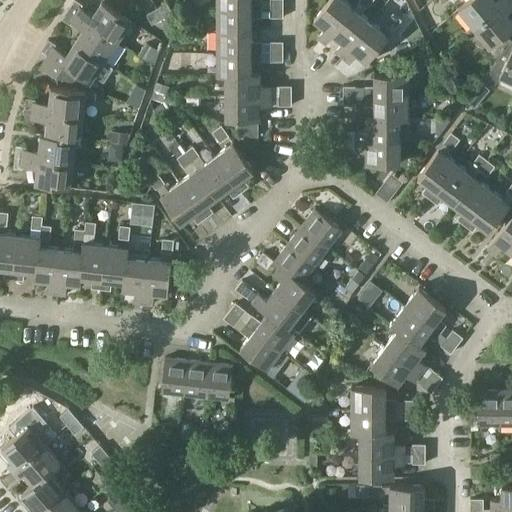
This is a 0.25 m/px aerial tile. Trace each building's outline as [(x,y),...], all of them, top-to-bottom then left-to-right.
[(74,0),(69,8),(79,15),(84,18),(118,41),(131,20),(102,0),(93,14),(83,7),(83,3),(77,0),(74,0)] [(344,0),(329,0),(314,19),(324,27),(318,36),(326,42),(333,34),(332,34),(353,7),(344,0)] [(466,0),(459,6),(475,26),(506,0),(466,0)] [(487,48),(496,60),(497,60),(497,59),(504,51),(511,41),(511,40),(506,33),(511,28),(511,16),(507,11),(511,8),(511,7),(511,0),(506,0),(475,26),(490,45),(487,48)] [(168,2),(157,8),(162,18),(173,12),(168,2)] [(262,7),(218,7),(218,29),(252,29),(252,17),(262,17),(262,7)] [(270,7),(270,17),(283,17),(283,7),(270,7)] [(353,7),(332,34),(333,34),(342,41),(335,49),(343,56),(371,21),(353,7)] [(69,8),(62,18),(69,23),(74,23),(79,15),(69,8)] [(162,18),(157,8),(147,13),(152,23),(162,18)] [(402,18),(394,12),(386,22),(394,28),(402,18)] [(79,15),(74,23),(79,26),(83,29),(75,41),(104,61),(105,61),(118,41),(84,18),(79,15)] [(371,21),(343,56),(350,62),(357,54),(367,62),(389,35),(371,21)] [(252,29),(218,29),(218,51),(262,51),(262,41),(252,41),(252,29)] [(49,54),(39,68),(75,81),(79,74),(91,82),(95,75),(103,81),(113,66),(105,61),(104,61),(75,41),(67,54),(57,48),(56,43),(49,38),(41,49),(42,50),(49,54)] [(283,41),(270,41),(270,51),(283,51),(283,41)] [(497,60),(496,60),(486,71),(499,82),(502,76),(511,80),(511,41),(504,51),(497,59),(497,60)] [(147,43),(140,54),(151,61),(156,48),(147,43)] [(262,51),(218,51),(218,74),(226,74),(226,73),(252,73),(252,72),(252,61),(262,61),(262,51)] [(283,51),(270,51),(270,61),(283,61),(283,51)] [(252,73),(226,73),(226,74),(226,95),(271,95),(271,86),(260,86),(260,72),(252,72),(252,73)] [(375,86),(364,86),(364,96),(409,96),(409,72),(375,73),(375,86)] [(157,81),(154,89),(167,93),(169,86),(157,81)] [(38,101),(37,110),(43,111),(84,115),(86,90),(51,86),(50,103),(44,102),(38,101)] [(279,86),(279,95),(292,95),(292,86),(279,86)] [(356,86),(344,86),(344,96),(356,96),(356,86)] [(472,89),(465,99),(474,106),(482,97),(472,89)] [(271,95),(226,95),(226,118),(237,118),(237,129),(252,136),(258,135),(257,118),(260,118),(260,105),(271,105),(271,95)] [(279,95),(279,105),(292,105),(292,95),(279,95)] [(356,96),(344,96),(344,105),(356,105),(356,96)] [(409,96),(364,96),(364,105),(375,105),(375,116),(375,118),(401,118),(401,119),(409,119),(409,96)] [(26,97),(25,109),(37,110),(38,101),(35,98),(26,97)] [(25,109),(24,121),(32,122),(36,119),(48,120),(46,133),(76,137),(76,139),(81,140),(84,115),(43,111),(37,110),(25,109)] [(356,130),(356,140),(401,140),(401,119),(401,118),(375,118),(375,116),(366,116),(366,130),(356,130)] [(221,123),(213,129),(220,140),(229,133),(221,123)] [(335,130),(335,140),(348,140),(348,130),(335,130)] [(112,141),(123,142),(127,142),(127,132),(112,131),(112,141)] [(460,138),(452,131),(444,141),(453,148),(460,138)] [(28,148),(27,157),(33,158),(73,161),(76,139),(76,137),(46,133),(46,134),(41,133),(39,149),(34,149),(28,148)] [(177,139),(170,145),(177,155),(184,150),(177,139)] [(335,140),(335,149),(348,149),(348,140),(335,140)] [(401,140),(356,140),(356,149),(367,149),(367,163),(401,163),(401,140)] [(234,142),(215,155),(241,191),(249,186),(243,177),(254,169),(234,142)] [(16,144),(15,156),(27,157),(28,148),(25,145),(16,144)] [(193,144),(185,149),(193,160),(200,154),(193,144)] [(430,197),(457,162),(439,147),(419,174),(429,182),(423,191),(430,197)] [(185,166),(193,160),(185,149),(184,150),(177,155),(185,166)] [(472,163),(480,169),(488,159),(480,153),(472,163)] [(215,155),(197,168),(217,196),(227,189),(233,197),(241,191),(215,155)] [(15,156),(14,168),(22,168),(26,166),(27,157),(15,156)] [(27,157),(26,166),(32,166),(37,167),(36,183),(71,187),(73,161),(33,158),(27,157)] [(496,164),(488,159),(480,169),(488,175),(496,164)] [(475,176),(457,162),(430,197),(438,203),(445,195),(454,202),(475,176)] [(197,168),(180,181),(206,217),(214,211),(207,203),(217,196),(197,168)] [(164,180),(157,170),(148,176),(156,187),(164,180)] [(458,218),(465,224),(493,189),(475,176),(454,202),(464,210),(458,218)] [(180,181),(161,195),(181,222),(192,215),(198,223),(206,217),(180,181)] [(480,222),(490,230),(511,203),(493,189),(465,224),(473,230),(480,222)] [(315,207),(301,226),(328,246),(342,228),(315,207)] [(9,211),(0,210),(0,222),(7,223),(9,211)] [(511,250),(511,213),(488,245),(496,252),(503,244),(511,250)] [(33,215),(31,228),(41,229),(42,229),(42,224),(43,224),(44,216),(33,215)] [(86,221),(85,229),(86,229),(85,234),(95,235),(96,222),(86,221)] [(40,237),(41,237),(50,238),(51,225),(43,224),(42,224),(42,229),(41,229),(40,237)] [(130,238),(130,233),(131,225),(122,224),(120,237),(130,238)] [(301,226),(288,243),(315,264),(328,246),(301,226)] [(61,247),(56,292),(66,293),(67,282),(81,284),(82,276),(80,275),(84,242),(85,234),(86,229),(85,229),(76,228),(74,249),(61,247)] [(0,232),(0,266),(5,267),(4,277),(14,278),(19,234),(0,232)] [(19,234),(14,278),(22,279),(23,269),(36,270),(37,270),(39,245),(40,245),(41,237),(40,237),(19,234)] [(163,238),(162,251),(173,252),(174,239),(163,238)] [(84,242),(80,275),(82,276),(93,277),(91,287),(101,288),(106,244),(84,242)] [(288,243),(274,261),(280,265),(301,281),(303,279),(315,264),(288,243)] [(106,244),(101,288),(111,290),(112,279),(123,280),(124,280),(127,255),(128,247),(106,244)] [(36,270),(35,279),(48,280),(47,291),(56,292),(61,247),(40,245),(39,245),(37,270),(36,270)] [(123,280),(122,289),(135,290),(134,301),(144,302),(149,257),(150,249),(128,247),(127,255),(124,280),(123,280)] [(264,251),(257,260),(267,268),(271,263),(273,260),(274,259),(264,251)] [(149,257),(144,302),(154,303),(155,292),(168,294),(172,260),(149,257)] [(374,263),(366,257),(358,267),(366,273),(374,263)] [(273,260),(271,263),(277,268),(280,265),(274,261),(273,260)] [(277,268),(274,273),(282,279),(275,289),(302,310),(317,289),(303,279),(301,281),(280,265),(277,268)] [(352,277),(345,287),(351,292),(354,289),(359,283),(352,277)] [(246,294),(253,286),(243,278),(236,287),(243,292),(246,294)] [(420,286),(406,304),(441,331),(447,323),(439,317),(447,306),(420,286)] [(259,292),(252,301),(267,312),(268,311),(289,327),(290,326),(296,330),(299,333),(311,317),(302,310),(275,289),(267,298),(259,292)] [(338,297),(333,303),(342,310),(346,303),(338,297)] [(236,302),(230,310),(240,317),(246,310),(236,302)] [(359,313),(364,306),(360,303),(355,310),(359,313)] [(392,323),(398,328),(399,327),(419,342),(421,341),(427,333),(435,339),(441,331),(406,304),(392,323)] [(230,310),(224,317),(234,325),(240,317),(230,310)] [(252,314),(246,322),(281,349),(295,332),(296,330),(290,326),(289,327),(268,311),(267,312),(261,321),(252,314)] [(246,322),(240,330),(249,336),(241,347),(268,368),(281,349),(246,322)] [(398,328),(386,344),(421,371),(427,363),(419,357),(426,347),(427,346),(421,341),(419,342),(399,327),(398,328)] [(454,328),(448,336),(457,344),(463,336),(454,328)] [(451,351),(457,344),(448,336),(442,344),(451,351)] [(415,378),(421,371),(386,344),(372,362),(399,383),(407,373),(415,378)] [(165,356),(162,390),(185,393),(188,359),(165,356)] [(188,359),(185,393),(206,395),(210,361),(188,359)] [(210,361),(206,395),(229,398),(233,364),(210,361)] [(302,366),(295,376),(311,387),(316,375),(302,366)] [(434,369),(428,376),(438,384),(443,376),(438,371),(434,369)] [(432,391),(438,384),(428,376),(422,384),(427,388),(432,391)] [(353,385),(353,408),(397,408),(398,398),(386,398),(386,385),(353,385)] [(511,388),(501,389),(500,423),(511,423),(511,388)] [(478,423),(500,423),(501,389),(478,389),(478,420),(478,423)] [(405,398),(405,409),(418,409),(418,399),(405,398)] [(61,414),(68,423),(76,415),(70,407),(61,414)] [(397,418),(397,408),(353,408),(353,430),(353,431),(361,431),(361,430),(386,430),(386,429),(386,418),(397,418)] [(312,409),(312,417),(329,418),(329,409),(312,409)] [(418,418),(418,409),(405,409),(405,418),(418,418)] [(76,415),(68,423),(69,424),(77,433),(85,426),(76,415)] [(312,421),(312,431),(328,432),(328,422),(312,421)] [(14,468),(45,442),(29,423),(2,446),(12,458),(8,462),(14,468)] [(361,430),(361,431),(361,451),(405,451),(405,442),(395,442),(395,429),(386,429),(386,430),(361,430)] [(50,469),(51,470),(62,461),(45,442),(14,468),(20,475),(24,472),(33,483),(50,469)] [(413,442),(413,452),(426,452),(426,443),(413,442)] [(93,452),(99,459),(108,452),(102,445),(93,452)] [(405,461),(405,451),(361,451),(361,475),(395,475),(395,461),(405,461)] [(117,462),(108,452),(99,459),(108,470),(117,462)] [(426,452),(413,452),(413,462),(426,462),(426,452)] [(28,508),(31,511),(36,511),(65,488),(51,470),(50,469),(33,483),(22,492),(32,504),(28,508)] [(382,483),(370,483),(369,494),(382,494),(382,483)] [(391,483),(390,506),(435,507),(435,497),(425,497),(425,483),(391,483)] [(492,498),(492,507),(511,507),(511,484),(502,485),(502,498),(492,498)] [(65,488),(36,511),(75,511),(77,511),(82,507),(65,488)] [(110,500),(117,508),(126,501),(119,492),(110,500)] [(471,498),(471,507),(483,507),(484,498),(471,498)] [(126,501),(117,508),(120,511),(130,511),(133,509),(126,501)]
